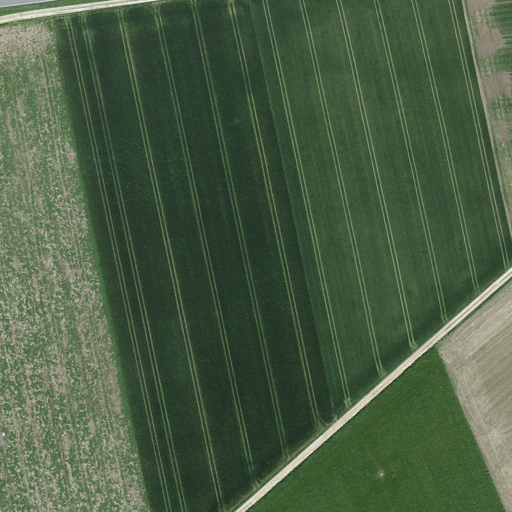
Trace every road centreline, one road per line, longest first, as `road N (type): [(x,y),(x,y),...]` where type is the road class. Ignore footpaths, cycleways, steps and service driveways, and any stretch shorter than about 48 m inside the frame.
road 1 (track): [(511,274),(242,511)]
road 2 (track): [(0,20),(136,0)]
